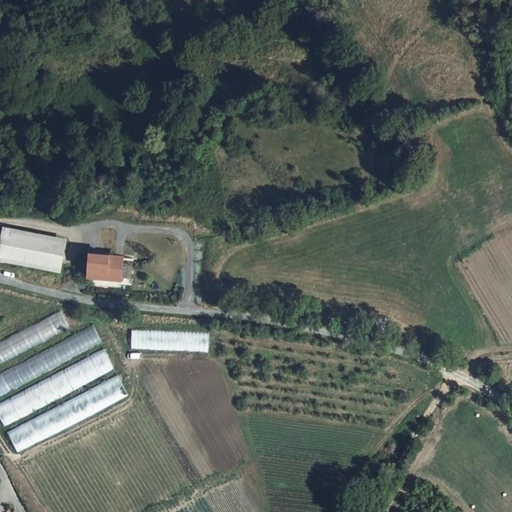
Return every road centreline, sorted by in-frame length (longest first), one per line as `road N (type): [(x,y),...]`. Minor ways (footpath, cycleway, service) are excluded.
road 1 (unclassified): [(0,286),(335,337),(410,358),(511,412)]
road 2 (track): [(449,376),(369,511)]
